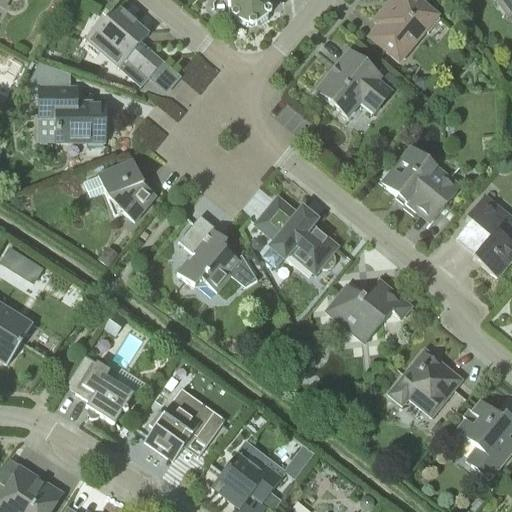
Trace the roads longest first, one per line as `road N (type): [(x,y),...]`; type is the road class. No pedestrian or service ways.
road 1 (residential): [(511,372),(469,340),(445,291),(259,136)]
road 2 (residential): [(226,84),(178,152),(225,185),(259,136)]
road 3 (residential): [(140,511),(42,433),(0,426)]
road 4 (residential): [(237,115),(331,0)]
road 5 (residential): [(226,84),(209,58),(134,0)]
